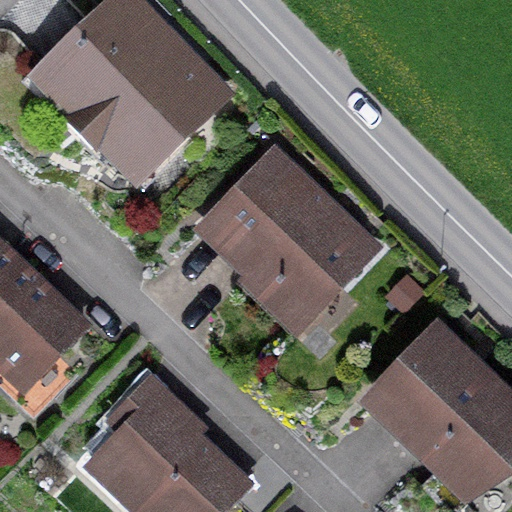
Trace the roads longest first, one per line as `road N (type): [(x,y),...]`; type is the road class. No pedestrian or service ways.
road 1 (residential): [(0,173),(346,511)]
road 2 (tertiary): [(241,0),(511,274)]
